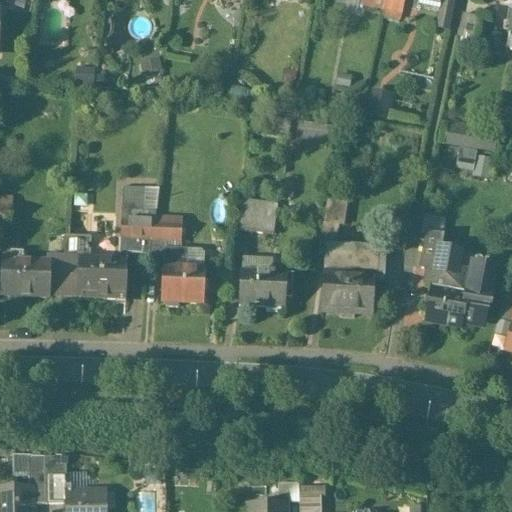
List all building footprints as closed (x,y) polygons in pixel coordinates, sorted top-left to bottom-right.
[(384,0),(360,0),(359,6),(382,11),(384,0)] [(404,0),(384,0),(382,11),(401,15),(404,0)] [(451,30),(454,0),(440,0),(437,29),(451,30)] [(377,104),(367,101),(364,117),(374,119),(377,104)] [(494,154),(498,129),(447,121),(443,144),(460,147),(456,170),(491,175),(495,154),(494,154)] [(342,203),(326,200),(317,258),(328,259),(329,249),(335,250),(342,203)] [(0,208),(0,228),(10,229),(11,209),(0,208)] [(152,213),(122,211),(121,241),(151,242),(152,213)] [(182,214),(152,213),(151,242),(181,243),(182,214)] [(409,222),(393,219),(387,249),(404,251),(409,222)] [(258,227),(244,226),(243,245),(256,246),(258,227)] [(441,238),(426,235),(420,269),(434,271),(435,272),(439,249),(441,238)] [(127,263),(88,261),(89,240),(64,238),(63,260),(62,298),(104,300),(104,302),(125,303),(127,263)] [(335,250),(329,249),(328,259),(328,263),(327,263),(327,277),(325,277),(323,312),(339,313),(339,318),(353,319),(354,314),(370,315),(372,281),(379,282),(380,265),(382,265),(383,252),(371,252),(371,247),(369,247),(369,251),(335,250)] [(461,252),(439,249),(435,272),(434,271),(431,289),(454,293),(461,252)] [(181,252),(164,251),(162,270),(179,271),(181,252)] [(23,254),(5,253),(2,297),(47,299),(47,297),(48,265),(47,265),(22,264),(23,254)] [(63,260),(47,260),(47,265),(48,265),(47,297),(62,298),(63,260)] [(162,270),(161,305),(165,305),(164,309),(178,310),(178,305),(203,306),(205,272),(179,271),(162,270)] [(492,277),(470,273),(466,296),(467,296),(464,316),(484,320),(492,277)] [(286,276),(241,274),(239,308),(265,309),(265,313),(280,314),(280,310),(284,310),(284,300),(291,300),(293,276),(286,276)] [(431,289),(430,289),(424,324),(461,331),(464,316),(467,296),(466,296),(454,293),(431,289)] [(44,458),(28,458),(28,488),(32,488),(32,506),(44,505),(44,458)] [(65,460),(44,458),(44,505),(64,505),(64,492),(66,492),(65,460)] [(28,488),(0,488),(0,511),(32,511),(32,506),(32,488),(28,488)] [(105,511),(106,491),(66,492),(64,492),(64,505),(64,511),(105,511)] [(320,511),(320,498),(299,498),(299,511),(320,511)]
